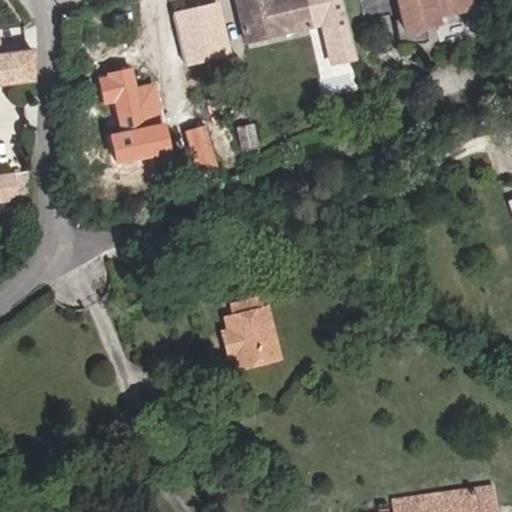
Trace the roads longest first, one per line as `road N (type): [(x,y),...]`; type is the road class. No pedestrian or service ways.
road 1 (residential): [(511,67),(408,123),(224,203),(54,251)]
road 2 (residential): [(54,251),(43,0)]
